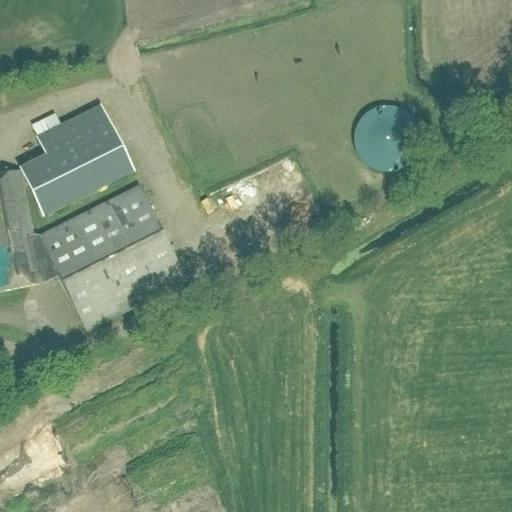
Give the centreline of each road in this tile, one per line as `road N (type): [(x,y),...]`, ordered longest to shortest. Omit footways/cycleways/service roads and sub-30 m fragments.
road 1 (track): [(337,222),(100,343),(75,343),(0,313)]
road 2 (track): [(226,274),(107,92),(52,102)]
road 3 (track): [(337,222),(482,142),(511,117)]
